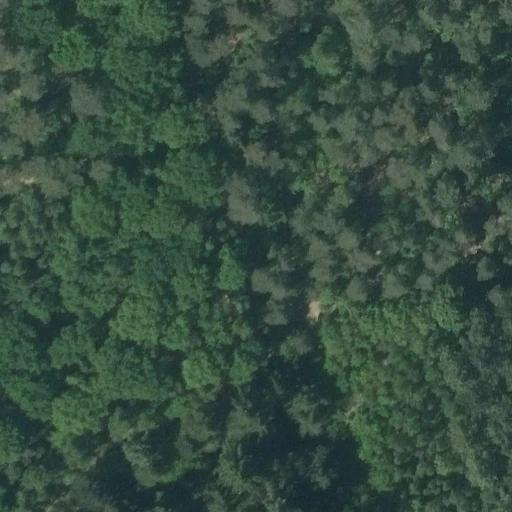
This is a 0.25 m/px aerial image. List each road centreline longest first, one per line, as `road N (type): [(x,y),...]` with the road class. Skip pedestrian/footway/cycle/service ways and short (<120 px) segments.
road 1 (track): [(293,0),(287,42),(306,300),(382,511)]
road 2 (track): [(291,307),(233,366),(45,511)]
